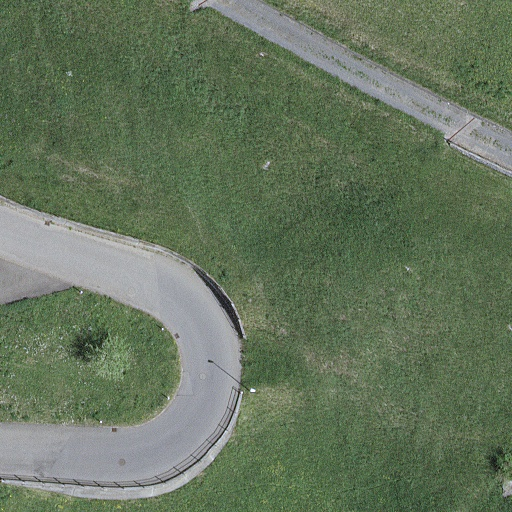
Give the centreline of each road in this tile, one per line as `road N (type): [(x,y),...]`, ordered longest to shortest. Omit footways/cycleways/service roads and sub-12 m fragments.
road 1 (residential): [(0,445),(122,457),(155,451),(196,413),(209,359),(194,308),(172,287),(0,224)]
road 2 (residential): [(511,153),(460,134),(206,0)]
